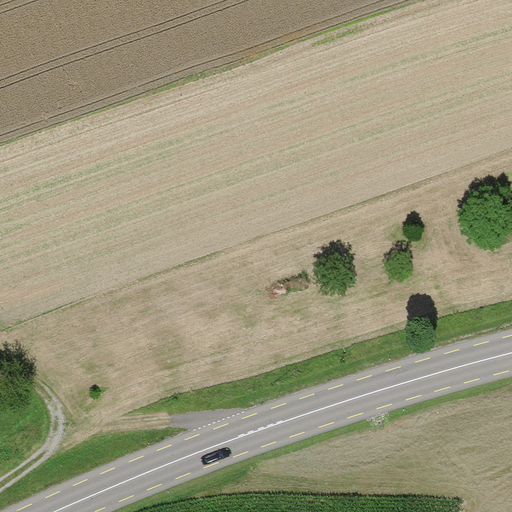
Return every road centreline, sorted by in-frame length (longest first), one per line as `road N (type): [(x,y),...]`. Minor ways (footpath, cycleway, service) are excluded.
road 1 (primary): [(54,511),(249,432),(511,354)]
road 2 (track): [(0,480),(63,436),(173,425),(249,432)]
